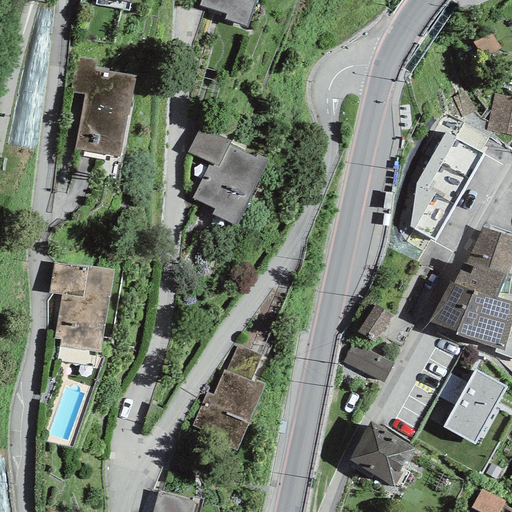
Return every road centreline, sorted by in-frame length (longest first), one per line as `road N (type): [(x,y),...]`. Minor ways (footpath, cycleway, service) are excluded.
road 1 (residential): [(121,511),(141,460),(307,214),(328,154),(332,79),(351,65),(384,66)]
road 2 (residential): [(61,0),(37,229),(27,511)]
road 3 (secondary): [(287,511),(384,66)]
road 4 (residential): [(327,511),(346,453),(511,160)]
